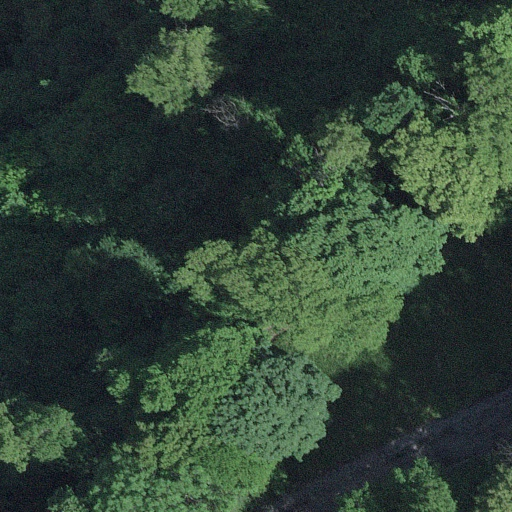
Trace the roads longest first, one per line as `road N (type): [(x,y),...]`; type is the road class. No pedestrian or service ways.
road 1 (track): [(35,511),(296,309),(488,230),(511,203)]
road 2 (unclassified): [(511,411),(299,511)]
